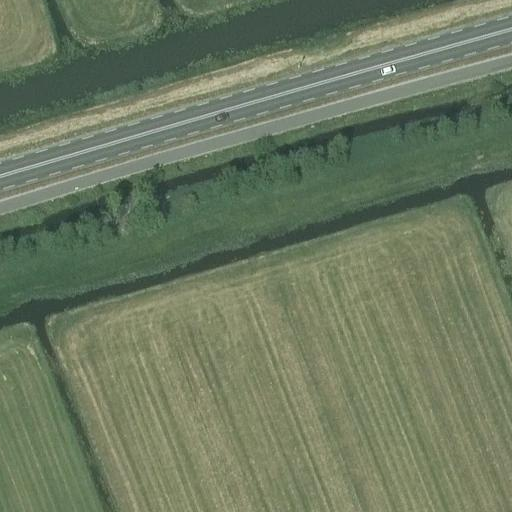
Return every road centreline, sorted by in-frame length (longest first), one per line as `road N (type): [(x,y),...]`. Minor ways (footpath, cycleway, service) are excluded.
road 1 (primary): [(0,165),(511,17)]
road 2 (unclassified): [(0,195),(511,48)]
